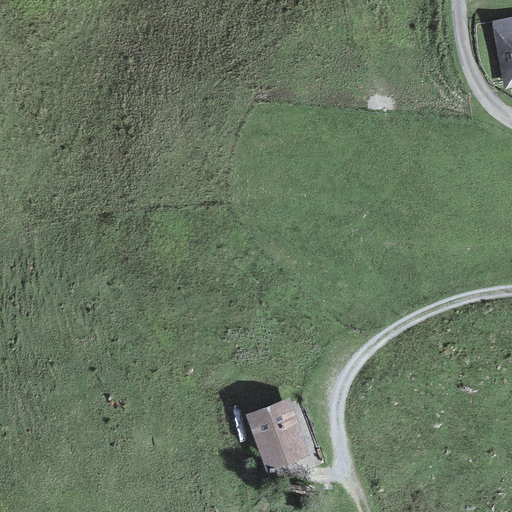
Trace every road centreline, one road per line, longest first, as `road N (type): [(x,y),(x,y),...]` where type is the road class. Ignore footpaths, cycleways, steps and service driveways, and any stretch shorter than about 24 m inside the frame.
road 1 (track): [(349,469),(337,411),(355,364),(422,315),(511,289)]
road 2 (unclassified): [(511,117),(474,81),(457,0)]
